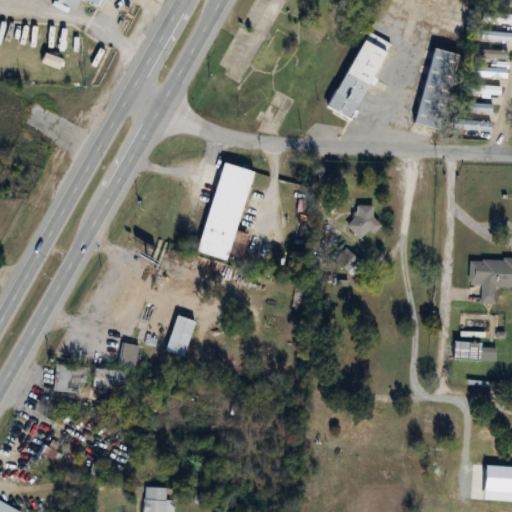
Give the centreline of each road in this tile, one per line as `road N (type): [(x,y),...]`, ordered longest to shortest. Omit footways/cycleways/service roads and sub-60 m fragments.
road 1 (primary): [(0,386),(224,0)]
road 2 (residential): [(511,155),(290,145),(206,131),(134,89)]
road 3 (primary): [(184,0),(0,331)]
